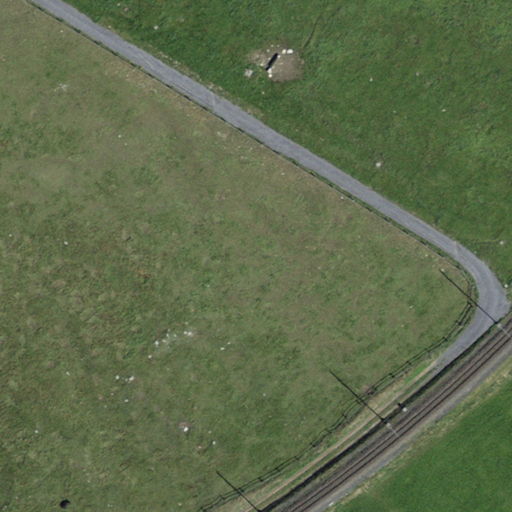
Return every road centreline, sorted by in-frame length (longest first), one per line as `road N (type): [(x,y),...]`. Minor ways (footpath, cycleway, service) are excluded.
road 1 (track): [(504,302),(419,222),(120,0)]
road 2 (track): [(251,511),(374,420),(511,294)]
